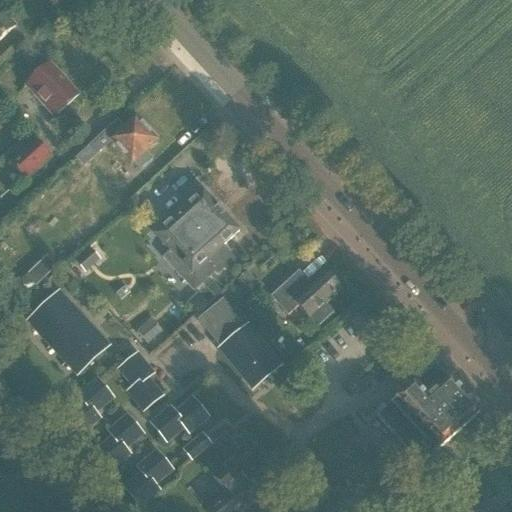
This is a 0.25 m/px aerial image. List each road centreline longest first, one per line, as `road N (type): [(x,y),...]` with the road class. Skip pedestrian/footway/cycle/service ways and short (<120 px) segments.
road 1 (tertiary): [(511,391),(153,0)]
road 2 (residential): [(404,511),(511,411)]
